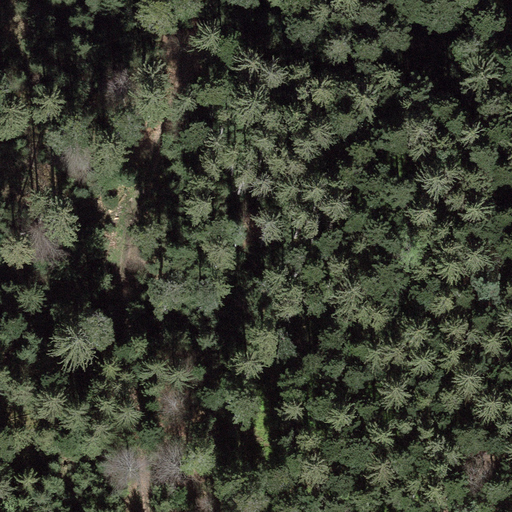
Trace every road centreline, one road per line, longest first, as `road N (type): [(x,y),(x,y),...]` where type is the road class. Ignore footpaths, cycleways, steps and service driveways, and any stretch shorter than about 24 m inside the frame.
road 1 (track): [(0,380),(119,290),(195,0)]
road 2 (track): [(511,121),(494,165),(490,215),(502,339),(476,511)]
